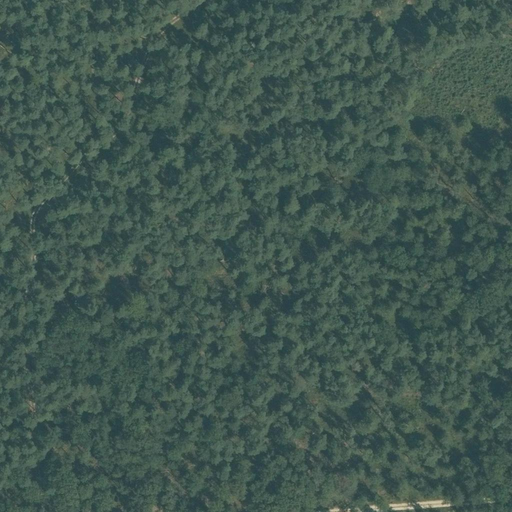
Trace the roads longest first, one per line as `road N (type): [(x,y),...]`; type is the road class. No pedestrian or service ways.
road 1 (track): [(31,269),(33,215),(119,129),(132,77),(199,0)]
road 2 (track): [(343,511),(511,498)]
